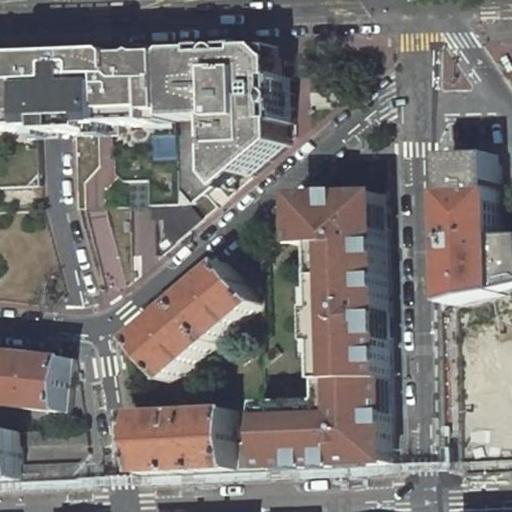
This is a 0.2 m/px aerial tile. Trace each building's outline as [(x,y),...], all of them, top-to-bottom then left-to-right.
[(288,92),(287,78),(293,78),(292,47),(257,48),(257,53),(243,54),(242,51),(240,49),(238,48),(234,48),(231,49),(229,52),(228,54),(214,54),(214,49),(186,50),(183,55),(185,120),(185,124),(188,203),(198,204),(202,204),(202,201),(229,177),(240,190),(295,144),(294,121),(289,121),(288,108),(291,106),(294,104),(294,99),(293,95),(291,93),(288,92)] [(185,120),(183,55),(164,56),(159,53),(156,56),(138,56),(133,53),(120,54),(122,137),(124,173),(132,180),(157,180),(158,204),(188,203),(185,124),(185,120)] [(99,55),(102,137),(110,137),(122,137),(120,54),(107,55),(99,55)] [(76,56),(80,134),(100,133),(100,137),(102,137),(99,55),(76,56)] [(42,129),(43,139),(45,139),(59,138),(75,138),(74,134),(80,134),(76,56),(57,56),(40,57),(42,129)] [(45,139),(43,139),(42,129),(40,57),(35,57),(31,61),(13,62),(9,59),(5,62),(0,62),(0,186),(47,185),(45,139)] [(453,165),(454,195),(504,194),(503,165),(453,165)] [(132,180),(133,208),(158,208),(158,204),(157,180),(132,180)] [(504,194),(454,195),(457,307),(507,296),(505,239),(504,194)] [(394,335),(390,196),(308,198),(308,215),(314,215),(314,226),(309,232),(309,248),(329,248),(329,255),(336,260),(336,278),(329,278),(330,311),(323,311),(324,346),(331,346),(332,405),(290,407),(289,385),(268,386),(269,408),(269,425),(269,442),(270,471),(397,465),(394,335)] [(171,218),(171,233),(181,243),(209,218),(198,204),(188,203),(158,204),(158,208),(158,218),(171,218)] [(231,264),(185,304),(221,345),(266,305),(231,264)] [(511,294),(507,296),(457,307),(461,462),(511,460),(511,294)] [(185,304),(139,343),(153,359),(175,384),(221,345),(185,304)] [(133,348),(147,364),(153,359),(139,343),(133,348)] [(19,354),(0,352),(0,406),(13,408),(19,354)] [(79,361),(19,354),(13,408),(73,415),(79,361)] [(239,412),(137,416),(146,476),(183,475),(270,471),(269,442),(240,444),(239,412)] [(0,482),(26,481),(25,468),(24,449),(24,434),(24,433),(1,434),(1,427),(0,426),(0,482)] [(89,431),(24,434),(24,449),(91,446),(89,431)] [(86,465),(25,468),(26,481),(74,479),(86,465)]
